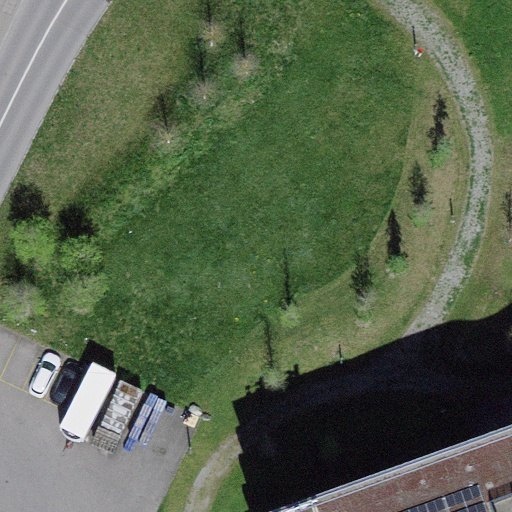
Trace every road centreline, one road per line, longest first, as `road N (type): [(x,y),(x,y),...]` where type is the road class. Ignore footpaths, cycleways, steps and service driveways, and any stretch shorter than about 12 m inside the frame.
road 1 (unknown): [(0,270),(96,337),(175,353),(292,284),(476,247),(494,222),(488,184),(408,0)]
road 2 (tertiary): [(0,123),(65,0)]
